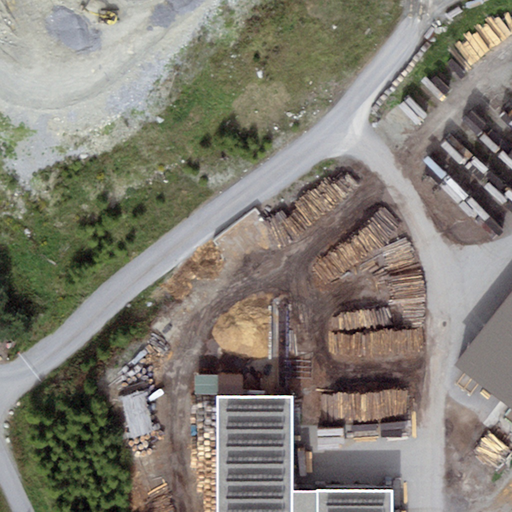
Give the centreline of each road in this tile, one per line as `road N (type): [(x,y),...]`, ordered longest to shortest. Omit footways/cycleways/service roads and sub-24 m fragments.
road 1 (track): [(0,384),(54,351),(337,122),(431,0)]
road 2 (track): [(337,122),(390,175),(445,259),(434,511)]
road 3 (track): [(187,511),(172,389),(263,287)]
road 4 (track): [(263,287),(390,175)]
road 5 (track): [(511,62),(468,87),(390,175)]
